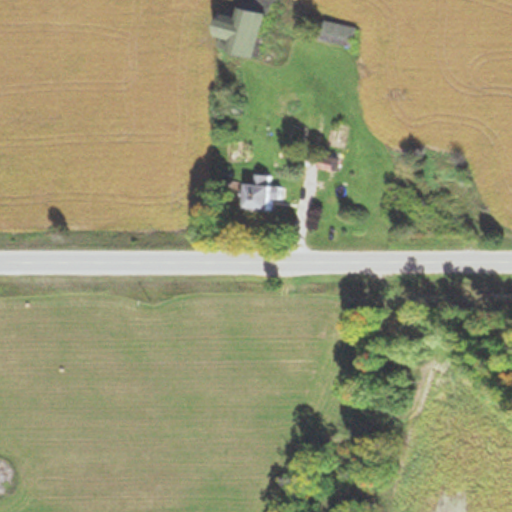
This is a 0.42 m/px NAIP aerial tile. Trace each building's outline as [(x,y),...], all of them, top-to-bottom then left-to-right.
[(271,0),(243,0),(239,19),(223,15),(214,49),(257,60),(271,0)] [(356,27),(323,21),(320,41),(353,47),(356,27)] [(279,99),(271,112),(285,121),(301,95),(281,82),(273,95),(279,99)] [(337,158),(323,154),(320,164),(333,169),(337,158)] [(279,198),(280,185),(270,184),(271,174),(256,173),(255,182),(246,182),(245,208),(271,209),(272,198),(279,198)]
